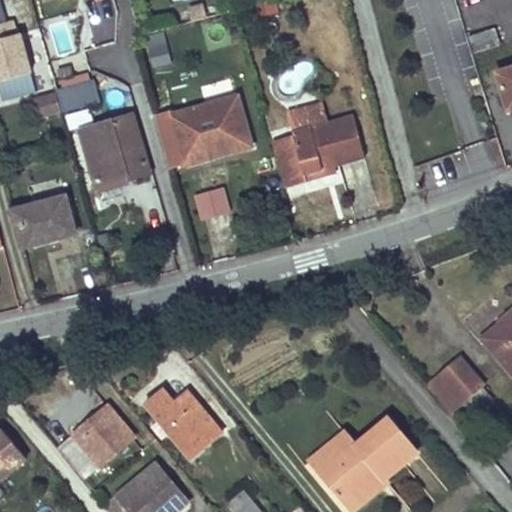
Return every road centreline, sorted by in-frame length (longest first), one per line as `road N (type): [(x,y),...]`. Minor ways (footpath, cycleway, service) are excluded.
road 1 (residential): [(0,326),(173,287),(511,189)]
road 2 (residential): [(338,301),(511,504)]
road 3 (unknown): [(173,287),(129,36)]
road 4 (unknown): [(361,0),(421,220)]
road 5 (unknown): [(0,377),(75,478)]
road 6 (unknown): [(0,199),(33,318)]
